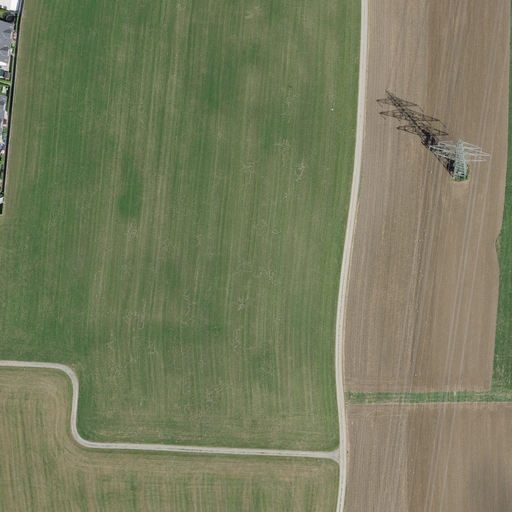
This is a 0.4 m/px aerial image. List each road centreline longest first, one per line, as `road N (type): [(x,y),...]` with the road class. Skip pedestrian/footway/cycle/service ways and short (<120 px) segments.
road 1 (track): [(343,455),(338,350),(365,0)]
road 2 (track): [(343,455),(90,444),(74,430),(76,388),(68,369),(0,363)]
